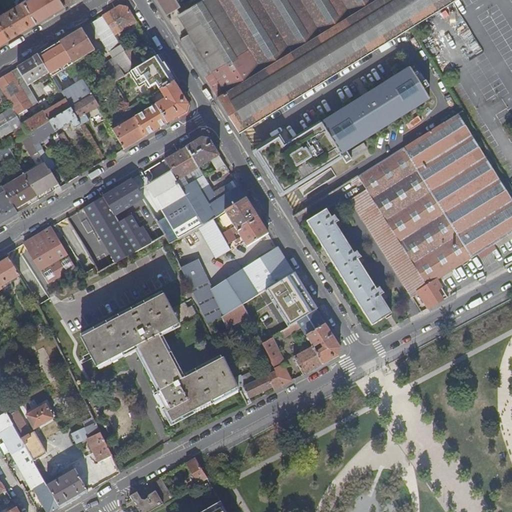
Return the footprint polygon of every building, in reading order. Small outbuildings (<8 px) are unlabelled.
[(36,21),(64,4),(60,0),(23,0),(23,1),(36,21)] [(157,0),(168,16),(175,11),(173,7),(178,4),(175,0),(194,0),(179,10),(193,34),(183,40),(241,132),(268,115),(271,114),(280,108),(283,106),(332,76),(389,41),(410,28),(455,0),(157,0)] [(0,23),(9,38),(36,21),(23,1),(16,5),(16,6),(4,14),(3,13),(0,14),(0,23)] [(119,6),(103,17),(114,36),(135,22),(126,7),(119,6)] [(114,36),(103,17),(91,24),(113,59),(117,65),(106,71),(113,82),(129,73),(135,69),(124,52),(114,36)] [(0,43),(9,38),(0,23),(0,43)] [(94,51),(81,29),(59,43),(72,64),(76,62),(77,64),(79,63),(78,61),(94,51)] [(325,128),(262,167),(295,219),(352,183),(460,116),(446,94),(448,92),(430,63),(427,64),(424,60),(427,58),(409,30),(390,42),(389,41),(332,76),(342,92),(378,69),(401,55),(411,69),(387,84),(323,125),(325,128)] [(72,64),(59,43),(39,56),(49,73),(65,100),(70,108),(92,96),(86,87),(72,64)] [(157,56),(152,48),(138,56),(143,64),(157,56)] [(130,49),(124,52),(135,69),(140,66),(130,49)] [(378,69),(387,84),(411,69),(401,55),(378,69)] [(49,73),(39,56),(17,69),(27,86),(49,73)] [(140,66),(135,69),(129,73),(144,99),(149,96),(150,96),(160,91),(160,90),(156,83),(154,85),(141,65),(140,66)] [(27,86),(17,69),(0,78),(0,88),(7,99),(11,107),(22,125),(26,123),(20,113),(37,103),(27,86)] [(129,73),(113,82),(128,108),(144,99),(129,73)] [(160,90),(173,83),(168,76),(156,83),(160,90)] [(342,93),(342,92),(332,76),(283,106),(294,123),(342,93)] [(92,96),(100,90),(95,81),(86,87),(92,96)] [(155,105),(166,123),(185,112),(187,105),(173,82),(173,83),(160,90),(160,91),(163,96),(166,95),(167,97),(155,105)] [(42,87),(46,95),(55,92),(51,83),(42,87)] [(106,120),(92,96),(70,108),(80,125),(91,119),(95,127),(106,120)] [(70,108),(65,100),(43,113),(49,122),(70,108)] [(134,117),(145,136),(166,123),(155,105),(134,117)] [(22,125),(11,107),(1,114),(11,131),(17,141),(20,139),(28,135),(22,125)] [(80,125),(70,108),(49,122),(55,132),(70,123),(74,129),(80,125)] [(280,108),(271,114),(273,119),(284,112),(280,108)] [(49,122),(43,113),(43,112),(26,123),(22,125),(28,135),(49,122)] [(11,131),(1,114),(0,114),(0,137),(11,131)] [(268,115),(241,132),(249,145),(276,128),(268,115)] [(460,116),(352,183),(355,188),(362,184),(368,192),(351,202),(411,297),(418,293),(429,310),(448,299),(439,284),(437,281),(443,277),(511,233),(511,199),(490,165),(460,116)] [(112,130),(124,149),(145,136),(134,117),(112,130)] [(28,135),(34,145),(55,132),(49,122),(28,135)] [(57,136),(64,146),(68,144),(61,133),(57,136)] [(30,155),(37,151),(34,145),(28,135),(20,139),(30,155)] [(201,138),(186,147),(198,168),(211,161),(217,170),(225,165),(209,140),(201,138)] [(0,150),(0,160),(10,154),(7,148),(6,148),(6,147),(0,150)] [(198,168),(186,147),(165,160),(172,171),(177,180),(198,168)] [(51,188),(53,192),(59,188),(44,162),(22,175),(23,176),(35,197),(51,188)] [(177,180),(172,171),(147,186),(165,218),(157,223),(164,236),(169,245),(182,237),(204,225),(179,184),(177,180)] [(28,201),(30,205),(37,201),(35,197),(23,176),(2,188),(15,209),(28,201)] [(143,199),(131,180),(83,209),(115,263),(164,236),(157,223),(155,220),(138,230),(130,216),(118,223),(114,216),(129,207),(130,210),(134,208),(132,205),(143,199)] [(246,198),(239,187),(208,205),(194,180),(187,185),(184,181),(179,184),(204,225),(213,219),(225,212),(246,198)] [(0,223),(17,213),(15,209),(2,188),(1,186),(0,186),(0,223)] [(268,233),(246,198),(225,212),(247,247),(268,233)] [(373,327),(393,314),(381,297),(385,294),(380,287),(376,288),(359,261),(362,258),(356,251),(354,252),(337,225),(340,223),(334,216),(332,217),(328,211),(308,224),(373,327)] [(182,237),(196,265),(228,246),(221,233),(213,219),(204,225),(182,237)] [(75,268),(51,228),(24,244),(48,284),(75,268)] [(221,233),(228,246),(235,241),(236,243),(240,241),(238,238),(235,240),(229,230),(221,233)] [(182,237),(169,245),(207,324),(222,316),(243,304),(293,273),(277,249),(209,293),(198,270),(196,265),(182,237)] [(196,265),(198,270),(230,250),(228,246),(196,265)] [(19,276),(9,259),(0,264),(0,290),(2,289),(1,286),(19,276)] [(251,321),(255,329),(280,314),(272,300),(299,283),(293,273),(243,304),(251,321)] [(171,422),(238,388),(232,376),(224,358),(182,380),(159,335),(179,324),(176,318),(179,317),(176,311),(173,312),(164,294),(82,338),(97,367),(136,346),(160,391),(156,393),(171,422)] [(255,329),(262,345),(272,339),(281,333),(298,322),(316,311),(308,297),(280,314),(255,329)] [(240,326),(251,321),(243,304),(222,316),(207,324),(211,331),(224,325),(225,326),(236,320),(240,326)] [(306,336),(325,324),(316,311),(298,322),(301,327),(306,336)] [(281,333),(284,338),(301,327),(298,322),(281,333)] [(312,347),(322,365),(338,356),(340,349),(325,324),(306,336),(312,347)] [(272,339),(276,348),(286,341),(284,338),(281,333),(272,339)] [(276,372),(283,386),(291,381),(292,381),(284,365),(285,364),(276,348),(272,339),(262,345),(276,372)] [(293,358),(303,375),(322,365),(312,347),(303,352),(302,350),(299,351),(300,354),(293,358)] [(272,388),(274,391),(283,386),(276,372),(246,386),(242,377),(238,379),(236,374),(232,376),(238,388),(245,401),(272,388)] [(12,457),(31,490),(45,482),(21,439),(8,417),(0,403),(0,458),(7,454),(10,459),(12,457)] [(53,419),(46,405),(26,416),(34,430),(53,419)] [(8,417),(21,439),(34,462),(47,454),(35,431),(30,434),(18,412),(8,417)] [(82,423),(85,429),(95,423),(93,418),(82,423)] [(98,463),(111,456),(95,423),(85,429),(72,435),(77,444),(87,440),(98,463)] [(206,453),(195,460),(198,464),(209,458),(206,453)] [(0,464),(10,459),(7,454),(0,458),(0,464)] [(198,464),(206,477),(216,471),(210,460),(209,458),(198,464)] [(195,460),(186,465),(197,484),(207,479),(206,477),(198,464),(195,460)] [(47,486),(60,508),(88,493),(75,471),(47,486)] [(172,499),(160,479),(152,485),(156,492),(163,504),(172,499)] [(0,494),(3,492),(6,497),(9,495),(0,480),(0,494)] [(35,491),(46,511),(53,511),(60,508),(47,486),(45,482),(31,490),(32,492),(35,491)] [(140,501),(136,493),(129,498),(137,511),(149,511),(163,504),(156,492),(149,496),(148,499),(144,502),(142,501),(140,501)] [(225,511),(219,501),(199,511),(225,511)]
